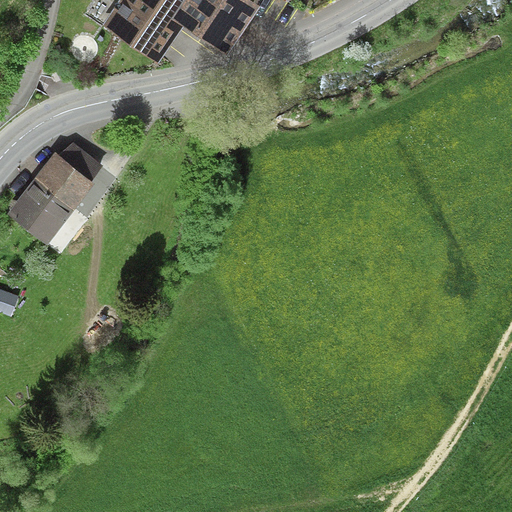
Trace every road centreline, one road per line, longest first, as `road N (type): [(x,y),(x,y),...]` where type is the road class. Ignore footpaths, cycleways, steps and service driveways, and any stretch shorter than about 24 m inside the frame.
road 1 (secondary): [(0,159),(65,112),(255,66),(388,0)]
road 2 (track): [(391,511),(511,331)]
